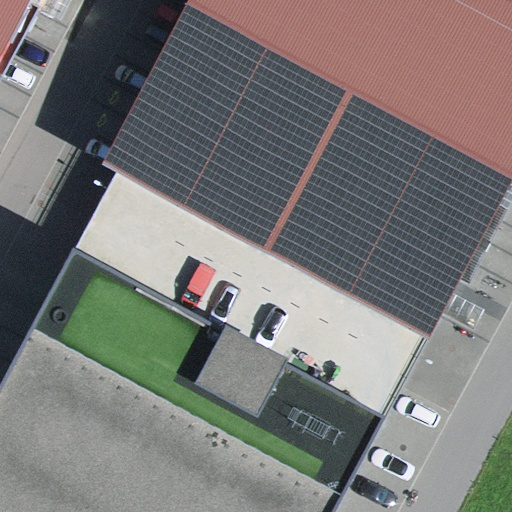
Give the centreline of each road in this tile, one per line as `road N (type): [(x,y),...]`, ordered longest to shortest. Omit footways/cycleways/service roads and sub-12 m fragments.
road 1 (residential): [(0,205),(108,0)]
road 2 (residential): [(511,375),(441,511)]
